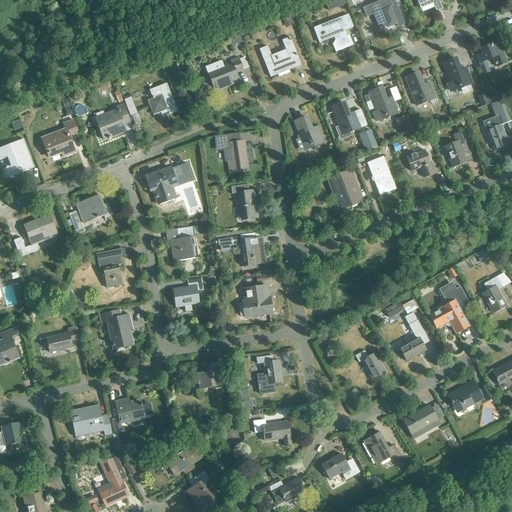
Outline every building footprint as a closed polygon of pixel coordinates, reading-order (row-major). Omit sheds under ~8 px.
[(395,19),(401,17),(394,0),(384,0),(363,9),(367,17),(374,14),(382,10),(389,28),(397,25),(395,19)] [(436,13),(443,10),(439,2),(443,0),(416,0),(420,9),(433,4),(436,13)] [(349,35),(346,36),(344,31),(354,27),(349,15),(314,29),(319,42),(333,36),(335,41),(332,45),(336,53),(353,46),(349,35)] [(294,69),(302,66),(291,38),(283,41),(287,51),(272,57),(268,47),(260,50),(271,78),(279,75),(276,68),(291,62),(294,69)] [(482,54),(475,56),(480,67),(486,64),(485,62),(493,58),(497,68),(507,63),(502,49),(498,51),(496,44),(480,50),(482,54)] [(236,73),(243,70),(239,58),(231,61),(232,65),(224,68),(222,62),(206,68),(214,88),(239,79),(236,73)] [(455,59),(443,64),(450,82),(446,84),(450,93),(453,92),(454,92),(462,89),(463,92),(466,93),(470,92),(471,89),(469,86),(473,85),(466,69),(460,71),(455,59)] [(429,84),(423,86),(418,74),(406,79),(419,112),(428,108),(426,103),(436,99),(429,84)] [(169,113),(170,115),(178,112),(167,84),(150,91),(154,99),(148,101),(154,116),(161,113),(162,115),(169,113)] [(392,98),(386,101),(381,88),(369,93),(376,111),(372,113),(376,123),(379,121),(380,122),(398,114),(392,98)] [(125,100),(131,116),(138,113),(132,98),(125,100)] [(355,113),(349,115),(344,103),(331,108),(342,136),(361,129),(355,113)] [(96,119),(104,141),(127,132),(125,127),(131,125),(124,105),(117,108),(118,111),(96,119)] [(395,120),(402,136),(414,132),(408,115),(395,120)] [(318,127),(311,130),(306,117),(294,122),(305,151),(324,143),(318,127)] [(62,153),(64,157),(75,152),(69,136),(78,133),(73,121),(64,124),(66,131),(42,140),(50,158),(62,153)] [(501,125),(494,128),(491,121),(479,126),(482,133),(487,131),(495,151),(509,146),(501,125)] [(445,147),(453,168),(467,162),(460,146),(465,144),(460,132),(453,135),(456,143),(445,147)] [(24,140),(0,148),(0,159),(10,156),(14,166),(3,170),(6,178),(29,170),(25,161),(31,159),(24,140)] [(249,147),(242,148),(242,141),(226,143),(227,151),(233,150),(235,161),(228,161),(230,175),(249,172),(248,160),(251,160),(249,147)] [(425,178),(434,175),(425,151),(406,158),(412,172),(421,168),(425,178)] [(367,163),(380,196),(396,189),(383,157),(367,163)] [(160,205),(176,200),(172,187),(178,185),(172,169),(146,178),(150,191),(154,190),(160,205)] [(334,185),(344,210),(360,204),(350,179),(334,185)] [(256,194),(250,195),(249,185),(231,187),(232,194),(238,194),(241,216),(253,215),(253,219),(259,218),(256,194)] [(109,204),(104,206),(100,196),(77,205),(84,224),(104,216),(105,218),(113,215),(109,204)] [(69,215),(76,233),(83,230),(76,212),(69,215)] [(20,258),(39,251),(37,245),(58,236),(51,216),(24,226),(32,245),(25,248),(21,238),(14,241),(20,258)] [(193,260),(199,260),(195,235),(199,234),(198,227),(181,229),(182,240),(172,241),(175,262),(193,260)] [(243,256),(244,267),(263,264),(262,250),(264,250),(262,239),(243,241),(245,255),(243,256)] [(120,257),(114,258),(113,252),(97,255),(100,270),(103,269),(107,289),(122,286),(118,266),(122,265),(120,257)] [(482,295),(492,314),(506,306),(497,291),(502,288),(496,277),(483,285),(487,292),(482,295)] [(206,285),(205,285),(204,279),(188,281),(189,288),(174,290),(177,308),(199,304),(197,293),(204,291),(207,291),(206,285)] [(459,288),(456,289),(452,282),(441,289),(445,296),(449,304),(441,309),(429,316),(436,329),(445,324),(445,326),(449,327),(451,326),(456,334),(469,327),(460,312),(470,306),(459,288)] [(271,299),(269,299),(267,287),(244,290),(245,301),(243,302),(245,317),(250,317),(272,314),(271,299)] [(129,315),(121,317),(120,310),(100,315),(102,324),(108,323),(114,350),(133,346),(128,326),(131,325),(129,315)] [(417,319),(414,320),(411,315),(404,318),(416,339),(399,349),(406,362),(426,351),(422,346),(428,342),(422,332),(424,331),(417,319)] [(0,341),(0,365),(19,358),(11,338),(18,335),(15,328),(0,334),(2,340),(0,341)] [(46,338),(50,353),(72,348),(71,342),(78,341),(76,328),(68,330),(69,334),(46,338)] [(375,354),(368,358),(364,351),(355,356),(358,363),(362,361),(373,380),(386,373),(375,354)] [(279,361),(270,362),(269,357),(256,359),(257,365),(264,364),(265,376),(258,377),(260,386),(282,383),(279,361)] [(511,360),(492,372),(499,385),(511,377),(511,360)] [(227,376),(221,377),(220,370),(197,374),(200,390),(228,384),(227,376)] [(470,401),(473,404),(482,399),(472,382),(463,387),(463,388),(448,397),(452,404),(454,403),(458,411),(465,407),(463,405),(470,401)] [(140,401),(124,405),(123,400),(115,402),(118,418),(112,419),(114,432),(122,431),(120,424),(153,417),(150,403),(141,405),(140,401)] [(108,415),(101,417),(98,405),(89,407),(90,410),(71,414),(75,434),(92,430),(93,434),(103,431),(104,436),(112,434),(108,415)] [(403,421),(413,440),(439,425),(429,406),(403,421)] [(288,423),(266,426),(265,420),(253,422),(254,430),(257,429),(257,428),(263,427),(265,442),(283,439),(284,448),(291,446),(288,423)] [(13,452),(25,449),(19,422),(0,427),(4,446),(11,445),(13,452)] [(394,446),(387,450),(378,434),(364,442),(377,465),(390,457),(392,461),(400,456),(394,446)] [(195,468),(192,464),(201,458),(192,445),(166,464),(165,461),(159,466),(162,471),(168,466),(175,476),(183,471),(185,474),(195,468)] [(352,459),(346,462),(341,455),(321,466),(329,480),(341,473),(346,481),(360,473),(352,459)] [(103,461),(105,468),(119,465),(117,457),(103,461)] [(123,461),(130,476),(137,472),(129,458),(123,461)] [(210,481),(209,479),(227,467),(222,459),(216,464),(217,466),(205,474),(204,472),(188,483),(192,488),(188,492),(201,511),(206,508),(207,510),(217,503),(205,485),(210,481)] [(106,507),(128,496),(116,469),(105,473),(110,485),(112,484),(114,488),(100,494),(106,507)] [(286,503),(305,493),(298,479),(283,487),(281,482),(269,488),(271,494),(278,490),(286,503)] [(43,504),(41,504),(39,494),(42,494),(40,484),(28,487),(30,496),(23,498),(26,511),(47,511),(48,511),(45,511),(43,504)]
